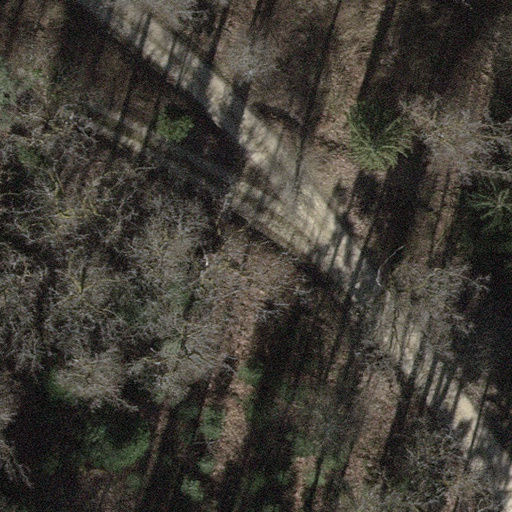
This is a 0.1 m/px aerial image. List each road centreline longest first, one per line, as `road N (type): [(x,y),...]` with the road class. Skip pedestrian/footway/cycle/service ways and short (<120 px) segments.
road 1 (track): [(100,0),(203,81),(429,364),(511,488)]
road 2 (track): [(336,253),(132,133),(0,76)]
road 3 (track): [(367,511),(429,364)]
